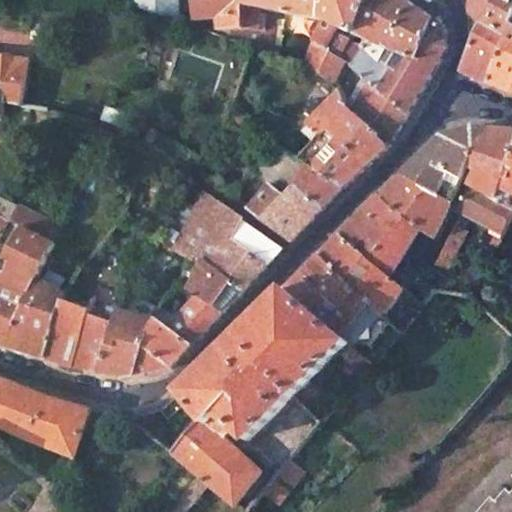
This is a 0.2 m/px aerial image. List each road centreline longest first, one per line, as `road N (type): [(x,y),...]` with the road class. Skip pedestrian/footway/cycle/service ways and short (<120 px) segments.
road 1 (residential): [(0,366),(93,393),(129,398),(159,390),(297,252)]
road 2 (residential): [(297,252),(209,187),(120,140),(48,121),(0,144)]
road 3 (residential): [(297,252),(402,151),(436,103)]
